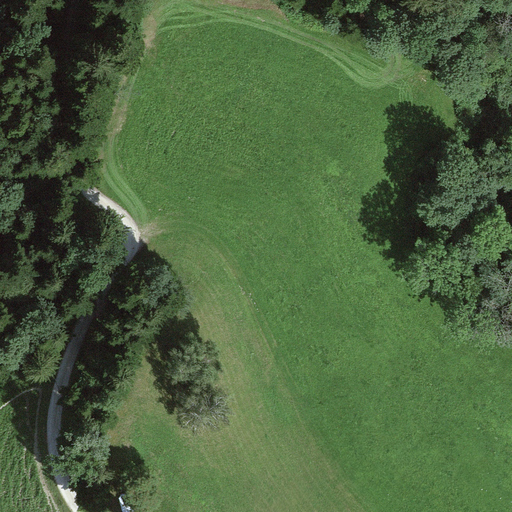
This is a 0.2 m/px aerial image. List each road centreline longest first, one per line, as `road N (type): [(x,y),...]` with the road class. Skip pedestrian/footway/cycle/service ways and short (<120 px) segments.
road 1 (track): [(80,511),(57,459),(58,398),(88,314),(127,240),(123,220),(77,174),(70,112)]
road 2 (track): [(318,431),(215,241),(173,226),(127,240)]
